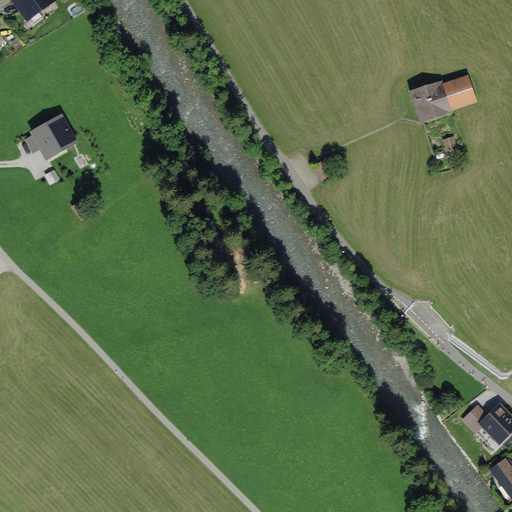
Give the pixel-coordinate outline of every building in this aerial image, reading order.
[(16,0),(14,2),(27,18),(51,0),(16,0)] [(410,91),(420,119),(474,100),(466,77),(443,85),(442,81),(425,87),(424,84),(413,88),(413,89),(410,91)] [(39,146),(45,155),(80,134),(70,117),(56,124),(52,118),(47,121),(51,127),(27,141),(33,150),(39,146)] [(83,150),(92,145),(87,138),(79,143),(83,150)] [(452,139),(442,142),(445,152),(455,150),(452,139)] [(327,160),(315,169),(323,181),(336,173),(327,160)] [(74,209),(81,218),(89,212),(82,203),(74,209)] [(496,438),(511,422),(511,419),(500,408),(487,422),(475,410),(465,421),(476,432),(483,426),(496,438)] [(511,500),(511,471),(505,463),(494,472),(503,485),(500,487),(511,501),(511,500)]
